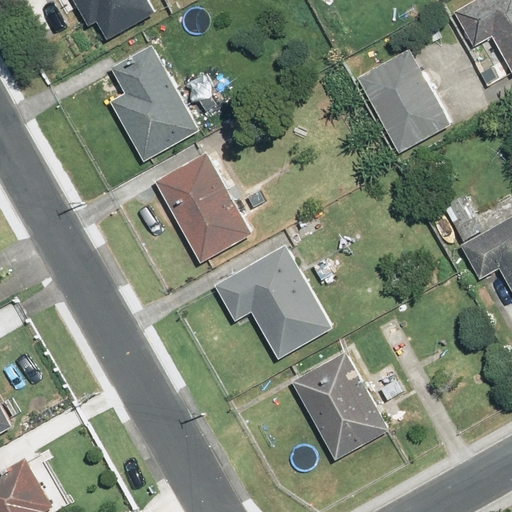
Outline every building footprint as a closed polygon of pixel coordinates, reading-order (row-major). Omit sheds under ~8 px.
[(155,0),(81,0),(96,26),(104,22),(114,39),(162,12),(155,0)] [(511,0),(483,0),(462,12),(477,39),(470,42),(495,87),(511,78),(511,0)] [(134,95),(120,103),(153,162),(210,130),(162,46),(120,69),(134,95)] [(416,49),(366,77),(408,152),(459,124),(416,49)] [(214,152),(164,181),(210,262),(261,233),(214,152)] [(473,198),(453,209),(469,239),(489,229),(473,198)] [(511,223),(470,245),(511,325),(511,223)] [(295,246),(224,286),(244,321),(261,312),(286,358),(340,327),(295,246)] [(353,351),(300,381),(345,460),(398,430),(353,351)] [(0,438),(21,427),(1,390),(0,390),(0,438)] [(35,455),(0,474),(0,511),(44,511),(61,503),(35,455)]
